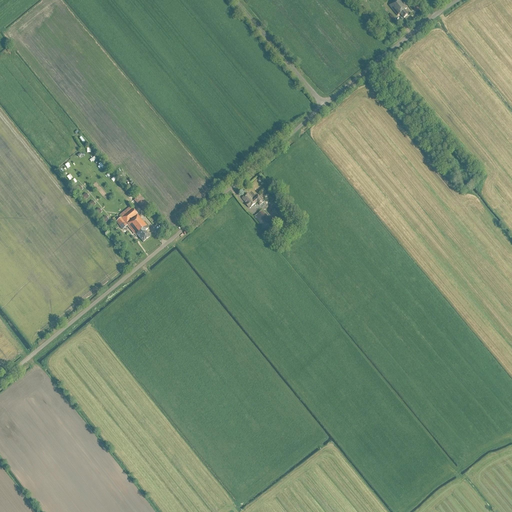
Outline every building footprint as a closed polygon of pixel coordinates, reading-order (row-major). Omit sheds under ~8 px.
[(408,15),(405,10),(407,8),(400,0),(396,0),(389,6),(397,16),(400,14),(404,19),(408,15)] [(78,194),(83,190),(80,186),(75,190),(78,194)] [(84,202),(89,198),(86,193),(81,198),(84,202)] [(252,202),(251,200),(252,199),(248,194),(242,199),(247,204),(246,204),(249,208),(250,206),(251,207),(257,202),(260,206),(264,203),(258,197),(252,202)] [(144,213),(151,206),(141,195),(133,201),(144,213)] [(91,209),(96,205),(92,201),(87,205),(91,209)] [(97,217),(102,213),(99,209),(94,213),(97,217)] [(148,229),(132,209),(125,215),(124,213),(119,216),(121,218),(116,222),(123,230),(127,226),(136,237),(137,236),(143,243),(150,237),(145,232),(148,229)] [(267,232),(273,227),(270,223),(271,222),(262,212),(254,218),(267,232)] [(104,225),(109,221),(105,216),(100,221),(104,225)]
